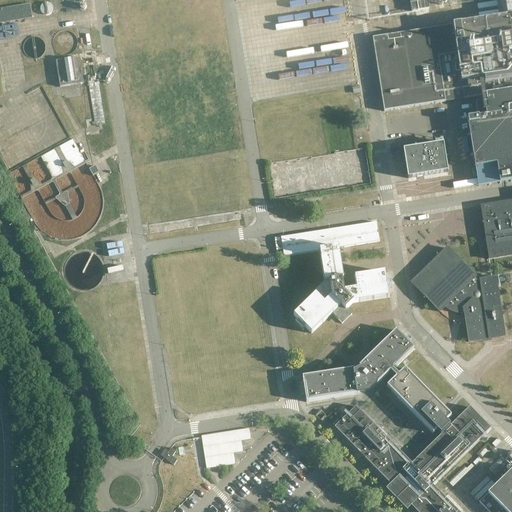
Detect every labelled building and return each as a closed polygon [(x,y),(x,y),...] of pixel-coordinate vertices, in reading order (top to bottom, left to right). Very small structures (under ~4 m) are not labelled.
[(511,0),(503,0),(507,17),(372,38),(384,111),(485,96),(486,102),(511,97),(511,0)] [(409,0),(412,12),(429,9),(427,0),(478,0),(479,1),(486,0),(409,0)] [(55,12),(55,10),(54,7),(53,6),(51,4),(49,4),(46,4),(44,5),(42,6),(41,8),(41,10),(41,12),(42,15),(43,16),(45,18),(48,18),(50,17),(52,16),(54,14),(55,12)] [(0,10),(0,24),(32,19),(30,5),(0,10)] [(83,83),(79,60),(79,58),(56,61),(60,87),(83,83)] [(95,80),(92,58),(87,58),(90,76),(87,76),(88,82),(87,82),(88,83),(88,84),(87,84),(88,86),(89,86),(94,122),(92,122),(92,125),(95,125),(105,124),(98,80),(95,80)] [(511,97),(486,102),(475,103),(478,117),(467,119),(475,168),(497,164),(497,168),(511,165),(511,97)] [(443,144),(407,150),(403,150),(408,178),(447,172),(443,144)] [(95,166),(90,169),(93,176),(99,172),(95,166)] [(511,255),(511,201),(481,207),(489,260),(511,255)] [(342,324),(351,315),(346,309),(352,303),(389,297),(385,272),(343,279),(338,248),(380,242),(377,222),(280,238),(281,242),(277,243),(277,247),(282,246),(283,257),(319,251),(324,282),(293,315),(311,334),(332,313),(342,324)] [(411,283),(439,312),(445,307),(446,308),(449,310),(460,313),(464,313),(469,342),(483,340),(483,342),(491,341),(491,339),(504,337),(495,278),(471,281),(476,278),(447,248),(411,283)] [(396,378),(398,375),(392,369),(413,349),(396,331),(359,367),(360,369),(353,372),(353,370),(302,378),(306,403),(357,395),(356,393),(360,392),(364,394),(368,393),(371,390),(372,386),(375,384),(376,385),(390,372),(396,378)] [(398,375),(396,378),(387,386),(433,434),(436,430),(441,435),(450,426),(446,421),(451,416),(404,369),(398,375)] [(450,426),(441,435),(411,464),(356,407),(334,428),(390,485),(386,489),(407,510),(411,506),(416,511),(458,511),(432,485),(491,429),(469,407),(450,426)] [(250,429),(201,437),(206,470),(235,465),(233,455),(243,453),(241,443),(252,441),(250,429)] [(171,448),(164,458),(174,465),(177,460),(172,457),(176,452),(171,448)] [(511,467),(511,470),(479,503),(488,511),(511,511),(511,453),(508,457),(506,459),(505,460),(511,467)]
